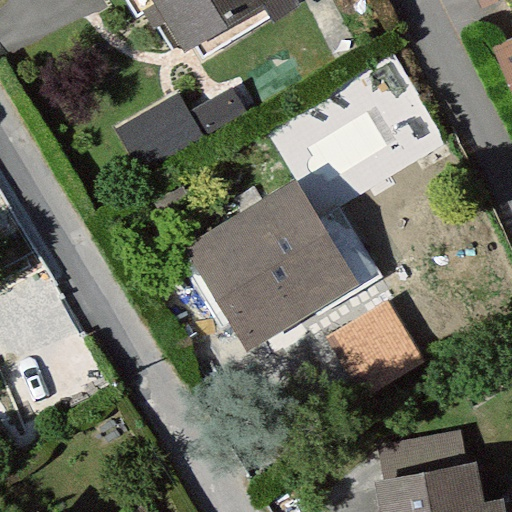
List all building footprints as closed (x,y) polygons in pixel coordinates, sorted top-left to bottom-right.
[(155,0),(184,46),(259,0),(260,0),(274,21),(303,3),(301,0),(155,0)] [(511,0),(508,0),(511,9),(511,36),(499,42),(511,73),(511,0)] [(180,95),(123,131),(151,174),(251,110),(235,86),(192,114),(180,95)] [(360,277),(297,174),(183,244),(246,346),(360,277)] [(336,321),(366,385),(428,356),(399,292),(336,321)] [(478,456),(375,475),(382,511),(508,511),(505,494),(486,498),(478,456)]
